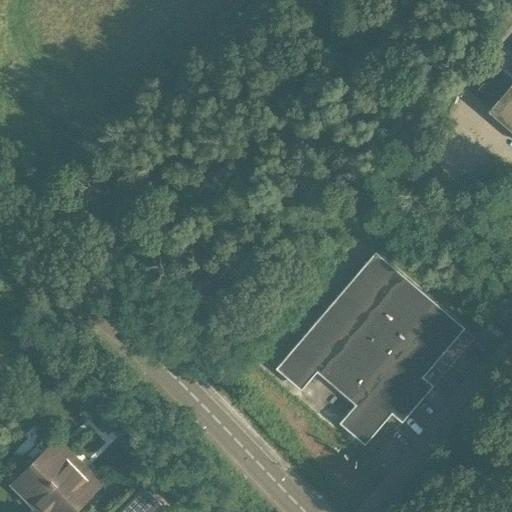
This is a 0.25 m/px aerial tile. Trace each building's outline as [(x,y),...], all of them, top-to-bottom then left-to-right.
[(495,46),(486,56),(496,64),(504,55),(495,46)] [(479,66),(491,77),(498,70),(485,58),(479,66)] [(511,80),(502,72),(495,81),(505,90),(511,82),(511,80)] [(511,84),(490,110),(511,129),(511,84)] [(424,377),(466,328),(376,252),(282,362),(307,384),(318,372),(356,405),(345,417),(371,439),(392,414),(403,422),(434,385),(424,377)] [(72,511),(102,483),(59,439),(17,482),(46,511),(72,511)] [(139,511),(126,498),(112,511),(139,511)]
